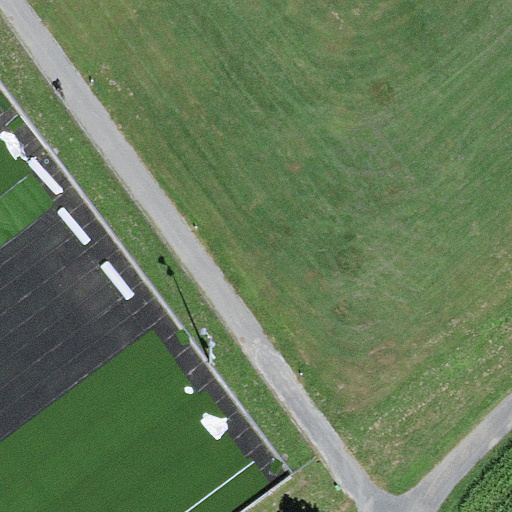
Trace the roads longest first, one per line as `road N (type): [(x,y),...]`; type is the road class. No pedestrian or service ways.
road 1 (track): [(11,0),(386,511)]
road 2 (track): [(511,417),(413,511)]
